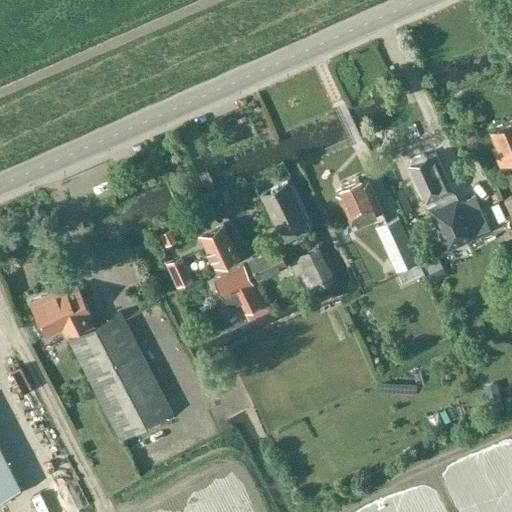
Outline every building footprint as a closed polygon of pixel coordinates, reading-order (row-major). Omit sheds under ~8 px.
[(511,119),(490,129),(497,144),(492,146),(500,165),(511,159),(511,119)] [(446,251),(490,230),(474,196),(458,203),(436,153),(408,165),(425,203),(434,198),(437,204),(427,208),(446,251)] [(361,220),(381,211),(367,179),(360,182),(357,178),(340,185),(343,190),(335,193),(352,230),(362,225),(361,220)] [(283,242),(309,229),(286,181),(259,194),(283,242)] [(406,213),(411,211),(401,190),(396,192),(406,213)] [(511,218),(511,196),(503,200),(511,218)] [(422,271),(417,261),(397,217),(375,227),(395,271),(399,281),(422,271)] [(235,257),(238,255),(222,224),(199,235),(214,267),(218,265),(220,270),(237,262),(235,257)] [(257,277),(285,264),(276,245),(248,259),(257,277)] [(314,288),(332,279),(317,247),(299,256),(314,288)] [(181,257),(165,264),(176,288),(192,280),(181,257)] [(433,282),(440,279),(433,262),(425,265),(433,282)] [(245,313),(265,302),(255,282),(252,283),(243,265),(213,280),(227,308),(240,302),(245,313)] [(66,333),(68,338),(93,326),(91,321),(88,314),(90,313),(76,286),(32,308),(46,335),(61,328),(64,334),(66,333)] [(511,323),(511,303),(494,314),(503,329),(511,323)] [(93,326),(68,338),(120,438),(171,411),(120,312),(93,326)] [(0,447),(0,497),(20,487),(0,447)]
